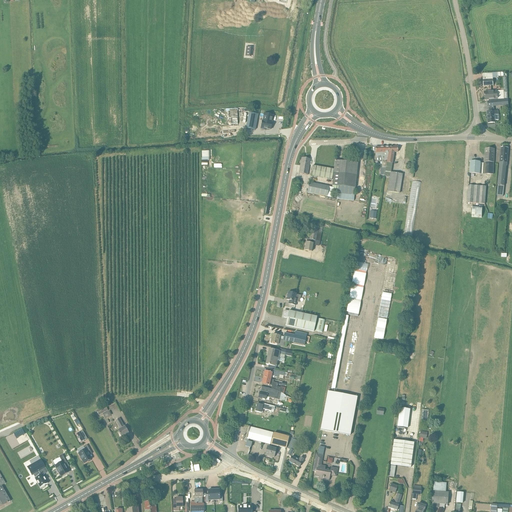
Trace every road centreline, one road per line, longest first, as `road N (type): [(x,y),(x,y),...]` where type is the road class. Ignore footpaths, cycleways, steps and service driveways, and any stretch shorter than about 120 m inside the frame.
road 1 (secondary): [(229,377),(262,303),(290,150)]
road 2 (tertiary): [(345,511),(230,458)]
road 3 (residential): [(112,483),(212,473),(230,458)]
road 4 (unclassified): [(477,119),(455,0)]
